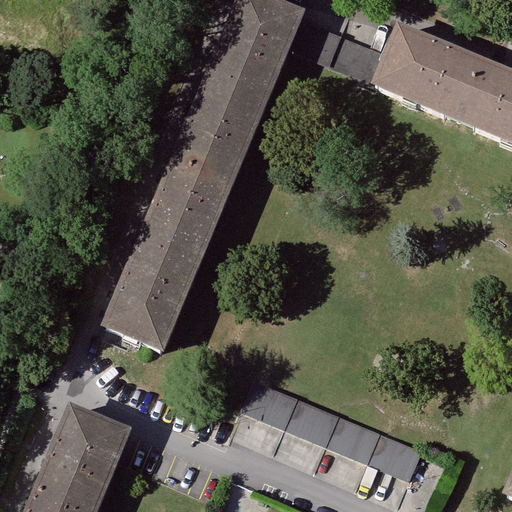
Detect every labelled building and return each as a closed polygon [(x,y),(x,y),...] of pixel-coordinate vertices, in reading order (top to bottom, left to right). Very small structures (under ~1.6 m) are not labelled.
[(235,0),(206,70),(269,95),(287,51),(300,21),(303,13),(271,0),(235,0)] [(370,87),(383,57),(300,21),(287,51),(370,87)] [(370,87),(462,125),(488,63),(396,25),(383,57),(370,87)] [(511,73),(488,63),(462,125),(511,145),(511,73)] [(169,160),(232,185),(269,95),(206,70),(169,160)] [(133,244),(197,271),(232,185),(169,160),(133,244)] [(197,271),(133,244),(98,330),(130,343),(162,356),(197,271)] [(296,404),(254,386),(241,416),(284,434),(296,404)] [(70,404),(40,477),(103,504),(119,465),(134,431),(70,404)] [(339,422),(296,404),(284,434),(326,452),(339,422)] [(379,439),(339,422),(326,452),(367,469),(379,439)] [(421,457),(379,439),(367,469),(409,487),(421,457)] [(511,475),(502,500),(511,503),(511,475)] [(40,477),(25,511),(99,511),(103,504),(40,477)]
